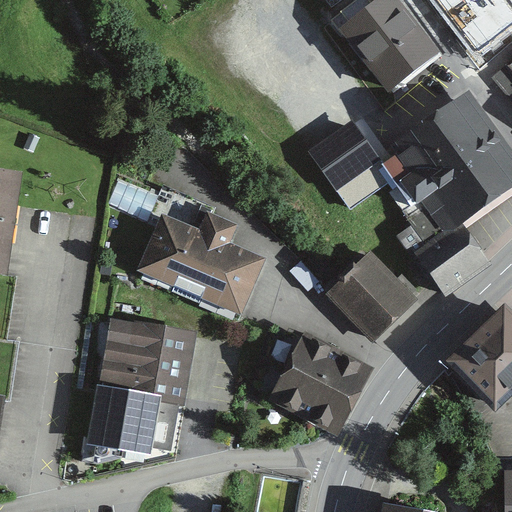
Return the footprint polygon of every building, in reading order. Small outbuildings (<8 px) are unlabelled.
[(391,92),(436,59),(391,0),(388,0),(346,32),(391,92)] [(511,23),(511,0),(468,0),(445,20),(476,55),(511,23)] [(511,67),(499,79),(511,95),(511,67)] [(426,199),(444,227),(455,219),(511,180),(511,168),(468,103),(399,149),(407,160),(402,163),(412,178),(406,182),(420,203),(426,199)] [(360,244),(412,208),(342,106),(290,142),(360,244)] [(0,272),(4,274),(18,179),(0,176),(0,272)] [(110,206),(150,218),(158,193),(118,181),(110,206)] [(243,315),(263,263),(228,250),(235,232),(204,219),(197,237),(163,224),(143,276),(243,315)] [(455,219),(444,227),(413,248),(443,292),(485,263),(455,219)] [(376,340),(417,299),(374,256),(333,297),(376,340)] [(495,407),(511,390),(511,323),(504,316),(453,365),(495,407)] [(113,325),(102,390),(155,399),(179,403),(190,337),(113,325)] [(338,436),(369,373),(305,341),(274,404),(338,436)] [(155,399),(102,390),(94,441),(146,450),(155,399)]
